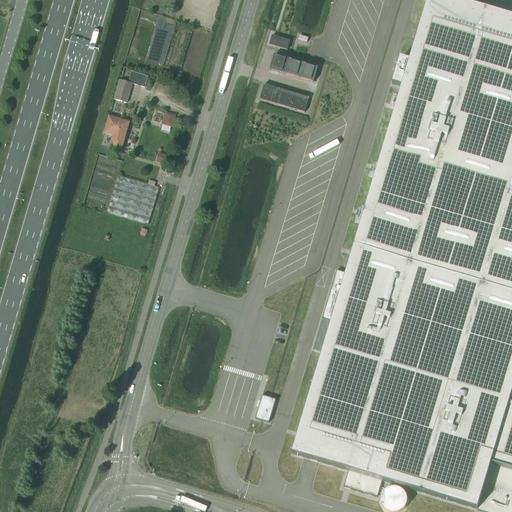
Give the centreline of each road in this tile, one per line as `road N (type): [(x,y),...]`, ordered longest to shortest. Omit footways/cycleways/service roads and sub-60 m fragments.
road 1 (unclassified): [(250,0),(122,436),(117,493)]
road 2 (primary): [(0,342),(97,0)]
road 3 (primary): [(62,0),(0,216)]
road 4 (unknown): [(342,0),(333,40),(362,90),(389,0)]
